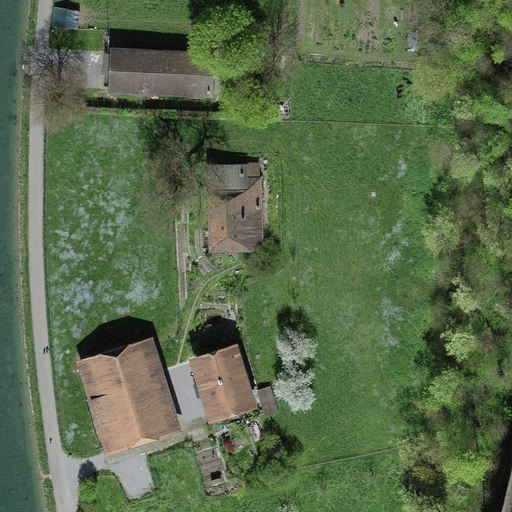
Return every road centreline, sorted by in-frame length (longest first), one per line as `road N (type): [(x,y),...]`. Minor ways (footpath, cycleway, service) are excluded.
road 1 (residential): [(64,511),(36,281),(46,0)]
road 2 (track): [(57,475),(193,433),(179,390)]
